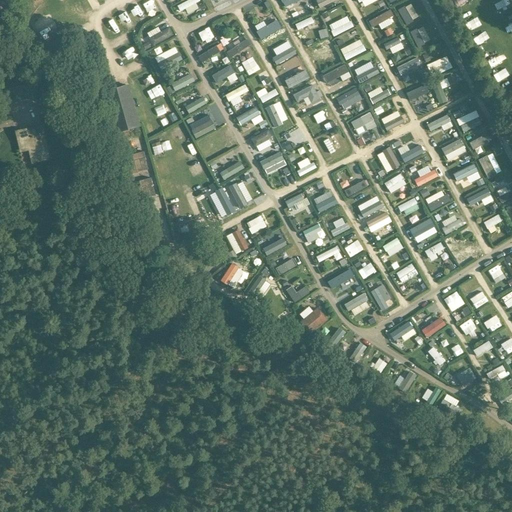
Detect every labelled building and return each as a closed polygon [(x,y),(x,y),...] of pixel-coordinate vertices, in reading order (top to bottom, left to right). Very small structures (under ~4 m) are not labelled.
[(152,0),(147,0),(146,1),(153,10),(158,7),(152,0)] [(198,7),(195,2),(199,0),(185,0),(176,4),(182,15),(198,7)] [(262,12),(272,5),(267,0),(265,0),(257,6),(262,12)] [(314,0),(318,8),(335,0),(314,0)] [(398,8),(405,23),(418,18),(412,2),(398,8)] [(391,9),(368,19),(371,25),(394,16),(391,9)] [(50,10),(35,17),(41,33),(57,26),(50,10)] [(329,24),(334,36),(353,27),(348,15),(329,24)] [(312,16),(295,23),(297,29),(314,22),(312,16)] [(380,29),(392,24),(389,18),(378,23),(380,29)] [(260,38),(282,28),(278,19),(265,25),(263,20),(254,25),(260,38)] [(115,34),(122,30),(116,21),(109,25),(115,34)] [(423,25),(410,31),(417,46),(430,40),(423,25)] [(158,27),(147,32),(152,44),(173,34),(170,26),(160,31),(158,27)] [(200,40),(210,37),(206,27),(196,31),(200,40)] [(321,38),(329,36),(326,28),(319,30),(321,38)] [(226,51),(229,57),(250,46),(244,34),(229,42),(233,48),(226,51)] [(126,35),(116,38),(119,49),(129,46),(126,35)] [(385,42),(390,54),(403,49),(398,36),(385,42)] [(361,39),(340,48),(346,60),(366,51),(361,39)] [(321,52),(324,58),(333,53),(326,40),(309,49),(313,56),(321,52)] [(411,47),(404,50),(407,56),(414,52),(411,47)] [(136,59),(132,48),(124,52),(128,62),(136,59)] [(149,53),(151,59),(158,56),(155,50),(149,53)] [(433,75),(452,67),(447,55),(428,63),(433,75)] [(396,73),(401,72),(402,77),(416,73),(414,61),(394,65),(396,73)] [(370,62),(355,68),(357,74),(373,68),(370,62)] [(326,82),(331,80),(333,85),(351,77),(345,63),(322,74),(326,82)] [(231,64),(211,74),(215,83),(227,77),(230,82),(237,78),(231,64)] [(377,67),(356,74),(359,81),(380,74),(377,67)] [(454,74),(447,77),(448,78),(450,84),(457,82),(454,74)] [(432,81),(437,103),(445,101),(441,80),(432,81)] [(243,100),(240,95),(249,90),(245,83),(226,94),(233,106),(243,100)] [(296,102),(303,98),(306,105),(319,99),(312,83),(292,93),(296,102)] [(129,85),(118,88),(128,129),(141,125),(129,85)] [(426,85),(406,90),(409,99),(428,93),(426,85)] [(172,86),(167,88),(170,94),(175,92),(172,86)] [(387,88),(382,90),(380,86),(367,92),(373,104),(391,95),(387,88)] [(279,94),(275,88),(268,92),(265,87),(257,92),(263,103),(279,94)] [(337,96),(342,108),(363,99),(357,87),(337,96)] [(9,103),(17,101),(14,88),(5,90),(9,103)] [(128,129),(118,88),(105,92),(115,132),(128,129)] [(185,106),(189,113),(207,103),(202,95),(185,106)] [(174,99),(177,105),(183,102),(179,96),(174,99)] [(283,111),(281,103),(267,107),(270,115),(283,111)] [(381,106),(375,109),(377,115),(384,111),(381,106)] [(239,123),(260,115),(257,107),(236,115),(239,123)] [(476,109),(456,118),(461,129),(481,120),(476,109)] [(381,117),(386,130),(404,123),(399,111),(381,117)] [(351,120),(357,134),(377,126),(371,112),(351,120)] [(430,131),(441,126),(443,131),(453,126),(446,113),(426,123),(430,131)] [(254,124),(264,120),(261,114),(251,118),(254,124)] [(263,120),(259,123),(262,128),(268,125),(265,120),(263,120)] [(213,121),(191,128),(194,136),(216,129),(213,121)] [(50,159),(41,125),(15,130),(15,131),(19,130),(23,146),(27,145),(31,164),(50,159)] [(271,128),(251,137),(254,144),(274,135),(271,128)] [(472,148),(492,140),(488,132),(469,141),(472,148)] [(275,134),(269,137),(272,144),(278,141),(275,134)] [(360,145),(372,140),(369,134),(358,139),(360,145)] [(203,145),(210,157),(226,148),(220,137),(203,145)] [(448,160),(467,149),(460,137),(441,148),(448,160)] [(328,138),(323,140),(330,153),(335,150),(328,138)] [(256,152),(271,144),(268,139),(254,147),(256,152)] [(191,141),(179,147),(183,154),(195,147),(191,141)] [(424,153),(420,144),(409,149),(406,144),(397,148),(404,163),(424,153)] [(389,146),(376,153),(387,172),(400,164),(389,146)] [(280,151),(260,160),(266,174),(287,165),(280,151)] [(493,152),(488,154),(495,173),(500,171),(493,152)] [(489,178),(497,174),(486,154),(478,159),(489,178)] [(300,169),(296,171),(299,176),(315,168),(309,156),(297,162),(300,169)] [(218,170),(224,180),(244,167),(238,158),(218,170)] [(201,159),(188,166),(194,176),(207,169),(201,159)] [(218,166),(215,161),(209,164),(213,169),(218,166)] [(462,182),(464,185),(480,178),(475,163),(453,172),(457,184),(462,182)] [(428,165),(417,171),(420,176),(431,170),(428,165)] [(436,171),(414,177),(417,185),(438,179),(436,171)] [(390,193),(407,183),(400,172),(384,182),(390,193)] [(363,179),(344,190),(348,196),(367,185),(363,179)] [(174,184),(164,186),(166,196),(176,194),(174,184)] [(497,190),(502,202),(511,196),(511,189),(508,191),(506,186),(497,190)] [(411,192),(410,193),(412,197),(418,194),(414,187),(410,190),(411,192)] [(488,187),(466,198),(470,205),(480,200),(482,206),(494,200),(488,187)] [(427,188),(420,192),(423,198),(430,194),(427,188)] [(313,198),(319,212),(337,204),(331,190),(313,198)] [(442,190),(425,198),(428,203),(444,195),(442,190)] [(294,205),(297,210),(310,203),(306,197),(303,198),(300,192),(284,200),(288,208),(294,205)] [(428,204),(431,210),(451,201),(448,195),(428,204)] [(398,205),(401,211),(404,210),(406,215),(420,208),(415,197),(398,205)] [(497,230),(494,224),(502,221),(499,214),(484,220),(489,233),(497,230)] [(261,215),(246,221),(251,233),(266,227),(261,215)] [(298,216),(292,220),(295,225),(301,221),(298,216)] [(334,236),(349,228),(343,216),(328,224),(334,236)] [(417,242),(437,231),(430,217),(409,228),(417,242)] [(446,235),(464,224),(461,217),(442,228),(446,235)] [(303,230),(308,242),(325,234),(319,223),(303,230)] [(283,237),(262,247),(266,255),(287,244),(283,237)] [(398,237),(383,245),(388,256),(404,248),(398,237)] [(451,239),(447,242),(452,250),(456,247),(451,239)] [(438,257),(435,252),(444,248),(441,242),(425,249),(430,260),(438,257)] [(352,256),(360,252),(356,243),(349,247),(352,256)] [(462,264),(479,253),(472,243),(455,254),(462,264)] [(337,246),(315,255),(318,261),(335,254),(337,259),(342,257),(337,246)] [(234,250),(229,253),(232,260),(238,257),(234,250)] [(192,251),(185,255),(188,259),(194,256),(192,251)] [(278,274),(297,266),(294,258),(275,266),(278,274)] [(233,288),(244,270),(231,262),(220,279),(233,288)] [(359,268),(364,278),(375,271),(369,262),(359,268)] [(402,283),(418,273),(411,262),(395,272),(402,283)] [(497,264),(488,270),(496,283),(505,277),(497,264)] [(265,269),(261,272),(266,277),(269,273),(265,269)] [(350,269),(331,277),(337,290),(351,284),(348,277),(353,275),(350,269)] [(255,295),(266,279),(259,274),(249,290),(255,295)] [(265,280),(256,294),(261,297),(270,283),(265,280)] [(388,306),(385,300),(390,297),(382,283),(370,291),(381,310),(388,306)] [(423,283),(418,286),(422,292),(427,289),(423,283)] [(304,286),(296,292),(292,285),(286,289),(294,302),(309,292),(304,286)] [(343,301),(359,291),(357,287),(340,297),(343,301)] [(468,294),(476,308),(488,301),(480,287),(468,294)] [(457,291),(444,298),(451,311),(464,304),(457,291)] [(501,298),(508,308),(511,304),(511,291),(501,298)] [(344,303),(351,316),(369,306),(365,300),(368,298),(365,292),(344,303)] [(304,317),(313,310),(309,306),(300,313),(304,317)] [(317,307),(300,321),(310,334),(328,319),(317,307)] [(496,314),(484,321),(490,332),(503,325),(496,314)] [(426,338),(446,325),(440,316),(421,329),(426,338)] [(468,319),(459,325),(466,335),(474,329),(468,319)] [(401,336),(404,340),(416,332),(408,320),(388,333),(393,341),(401,336)] [(335,348),(346,331),(338,326),(327,343),(335,348)] [(318,334),(314,339),(321,344),(325,339),(318,334)] [(501,343),(507,353),(511,350),(511,338),(511,337),(501,343)] [(488,339),(472,348),(476,356),(492,347),(488,339)] [(351,359),(359,362),(366,345),(358,341),(351,359)] [(454,357),(464,353),(458,342),(449,347),(454,357)] [(440,365),(446,359),(433,345),(427,351),(440,365)] [(339,349),(336,355),(341,358),(344,352),(339,349)] [(500,357),(492,361),(495,365),(503,360),(500,357)] [(503,364),(485,372),(488,379),(498,374),(500,379),(508,375),(503,364)] [(455,376),(462,388),(477,379),(470,367),(455,376)] [(403,377),(401,375),(394,383),(404,391),(418,376),(410,369),(403,377)] [(448,373),(444,378),(448,382),(452,377),(448,373)] [(430,406),(442,390),(435,386),(432,391),(427,387),(420,399),(430,406)] [(446,393),(443,398),(456,405),(458,400),(446,393)] [(444,398),(441,403),(452,411),(455,406),(444,398)]
